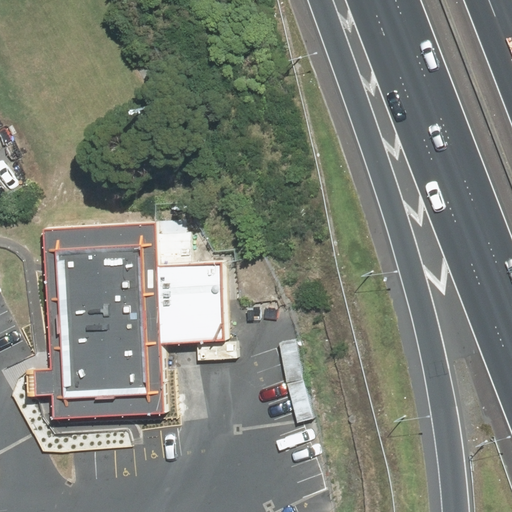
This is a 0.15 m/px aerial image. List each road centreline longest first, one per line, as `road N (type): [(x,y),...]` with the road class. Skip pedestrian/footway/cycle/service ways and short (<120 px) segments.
road 1 (motorway): [(455,511),(434,350),(321,0)]
road 2 (motorway): [(511,304),(395,0)]
